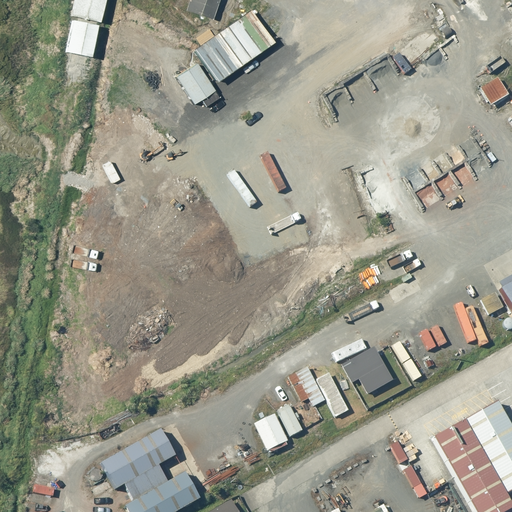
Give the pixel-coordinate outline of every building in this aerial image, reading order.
[(173,0),(156,0),(172,22),(183,14),(173,0)] [(203,0),(199,0),(196,1),(205,36),(213,34),(203,0)] [(238,0),(228,0),(236,13),(244,8),(238,0)] [(230,13),(224,5),(212,14),(218,22),(230,13)] [(252,10),(195,50),(218,83),(275,43),(252,10)] [(486,45),(470,59),(483,74),(499,60),(486,45)] [(219,98),(197,63),(175,77),(193,106),(202,100),(206,106),(219,98)] [(161,104),(127,88),(120,103),(153,120),(161,104)] [(264,122),(253,111),(240,124),(251,135),(264,122)] [(210,172),(168,197),(188,232),(203,222),(206,227),(214,222),(216,227),(275,193),(239,132),(222,142),(226,149),(217,155),(204,166),(210,172)] [(126,149),(113,148),(112,157),(125,159),(126,149)] [(141,168),(130,161),(124,170),(135,177),(141,168)] [(122,165),(107,163),(106,174),(121,175),(122,165)] [(112,227),(103,219),(90,235),(98,243),(112,227)] [(407,272),(399,276),(402,283),(410,279),(407,272)] [(511,281),(498,289),(511,314),(511,281)] [(498,332),(495,326),(481,333),(485,339),(498,332)] [(371,348),(340,367),(350,384),(356,380),(365,396),(391,381),(371,348)] [(286,377),(299,403),(307,399),(311,407),(323,401),(305,367),(286,377)] [(278,414),(276,414),(288,437),(300,431),(289,409),(288,410),(286,405),(276,410),(278,414)] [(251,424),(264,451),(267,450),(269,452),(284,445),(282,442),(285,441),(272,414),(251,424)] [(472,511),(511,511),(511,486),(501,493),(460,421),(431,438),(472,511)] [(97,464),(112,490),(171,456),(156,430),(97,464)] [(180,473),(121,507),(123,511),(173,511),(195,500),(180,473)] [(55,481),(35,478),(31,505),(50,508),(55,481)]
